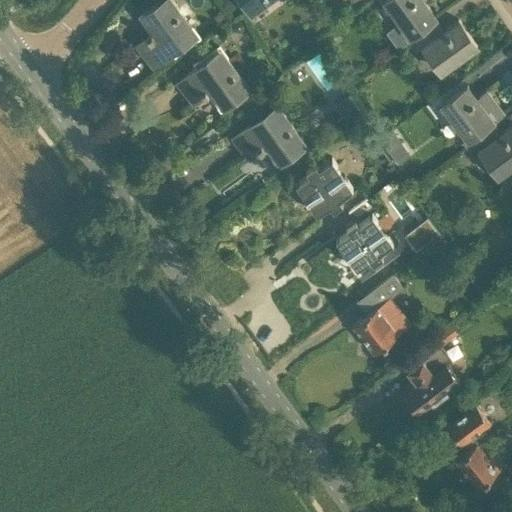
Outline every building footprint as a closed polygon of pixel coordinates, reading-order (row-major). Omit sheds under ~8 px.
[(155,30),(138,43),(153,65),(197,34),(172,0),(160,0),(143,13),(155,30)] [(221,0),(229,11),(237,5),(233,0),(221,0)] [(242,0),(251,12),(266,0),(242,0)] [(410,35),(434,18),(436,17),(423,0),(384,0),(410,34),(410,35)] [(221,9),(213,15),(219,24),(227,18),(221,9)] [(442,30),(434,18),(410,35),(410,34),(405,37),(415,52),(423,46),(442,72),(464,56),(462,53),(476,42),(459,18),(442,30)] [(234,23),(233,27),(236,31),(240,31),(244,29),(244,24),(242,21),(237,20),(234,23)] [(221,49),(177,80),(193,101),(211,88),(223,106),(249,87),(221,49)] [(270,83),(259,91),(264,98),(275,90),(270,83)] [(468,138),(491,121),(503,113),(492,98),(489,100),(483,92),(476,96),(467,83),(441,102),(467,137),(468,138)] [(341,118),(358,112),(351,93),(334,100),(341,118)] [(277,104),(233,135),(249,157),(268,144),(279,161),(305,143),(277,104)] [(511,124),(500,133),(491,121),(468,138),(467,137),(462,141),(482,169),(490,164),(499,176),(511,166),(511,124)] [(394,132),(382,140),(388,148),(400,140),(394,132)] [(296,183),(316,211),(330,202),(333,206),(342,199),(339,195),(353,185),(332,156),(319,166),(316,162),(306,169),(309,173),(296,183)] [(346,224),(349,229),(336,238),(356,267),(370,258),(373,262),(383,255),(380,250),(393,241),(372,212),(359,222),(356,217),(346,224)] [(444,240),(428,218),(405,234),(417,251),(432,240),(437,245),(444,240)] [(394,273),(366,293),(376,306),(353,323),(373,351),(406,326),(399,316),(403,313),(391,296),(404,287),(394,273)] [(420,346),(426,355),(407,369),(413,378),(409,380),(414,386),(406,392),(418,407),(457,380),(446,365),(452,360),(441,345),(458,332),(451,323),(420,346)] [(476,486),(505,464),(506,464),(496,450),(488,456),(473,436),(491,422),(477,403),(448,425),(449,427),(446,429),(453,438),(456,436),(462,444),(465,442),(469,448),(455,458),(476,486)]
